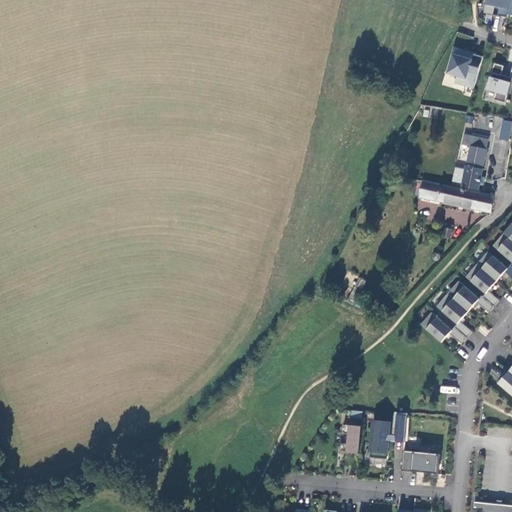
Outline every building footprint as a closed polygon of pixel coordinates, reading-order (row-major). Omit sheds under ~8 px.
[(484,0),(484,5),(500,8),(498,16),(508,18),(509,15),(511,0),(484,0)] [(467,54),(457,51),(456,55),(455,55),(449,74),(458,76),(456,83),(474,89),(484,57),(475,55),(474,56),(473,61),(466,58),(467,54)] [(505,67),(496,64),(488,89),(497,92),(495,100),(506,104),(511,85),(511,78),(503,75),(505,67)] [(467,165),(483,168),(489,138),(464,133),(462,143),(471,145),(467,165)] [(467,165),(462,186),(478,189),(483,168),(467,165)] [(420,197),(492,213),(495,196),(424,180),(420,197)] [(451,238),(452,230),(445,228),(443,237),(451,238)] [(511,264),(511,266),(511,238),(505,233),(494,246),(511,261),(511,264)] [(511,266),(509,268),(489,252),(478,264),(498,282),(506,272),(511,277),(511,266)] [(487,294),(484,297),(495,307),(501,300),(490,291),(498,282),(478,264),(467,277),(487,294)] [(339,266),(334,276),(340,279),(345,269),(339,266)] [(490,313),(495,307),(484,297),(483,296),(480,299),(460,281),(449,294),(470,312),(478,302),(490,313)] [(354,287),(348,299),(354,303),(361,290),(354,287)] [(461,321),(470,312),(449,294),(438,307),(458,324),(456,327),(468,338),(474,332),(461,321)] [(463,344),(468,338),(456,327),(453,330),(433,312),(422,324),(443,343),(451,334),(463,344)] [(511,372),(510,371),(507,369),(502,375),(505,377),(499,384),(511,394),(511,372)] [(408,416),(399,415),(397,436),(406,437),(408,416)] [(392,423),(375,421),(371,458),(388,460),(392,423)] [(342,452),(361,454),(363,427),(345,425),(344,434),(350,434),(349,444),(343,443),(342,452)] [(421,452),(404,451),(403,471),(439,474),(441,454),(430,453),(430,448),(422,448),(421,452)] [(511,511),(511,504),(480,502),(475,502),(473,509),(483,510),(483,511),(511,511)]
